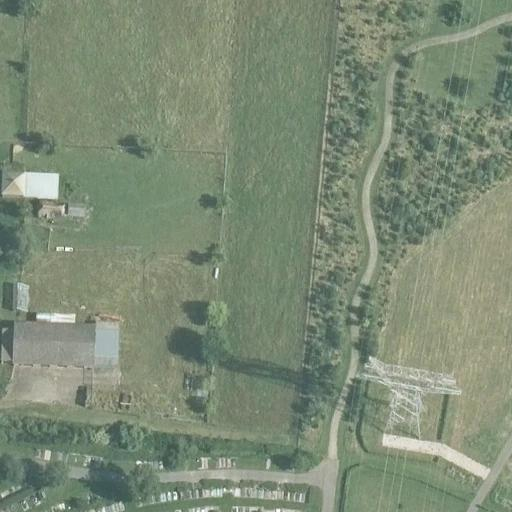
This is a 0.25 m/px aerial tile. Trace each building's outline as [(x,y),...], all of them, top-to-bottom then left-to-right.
[(56,203),(57,179),(1,176),(0,200),(56,203)] [(38,203),(36,221),(62,222),(62,220),(67,221),(67,220),(83,221),(84,209),(62,207),(62,205),(38,203)] [(40,302),(23,302),(24,318),(40,317),(40,302)] [(11,369),(93,372),(94,370),(94,362),(95,334),(95,329),(94,329),(13,326),(11,369)] [(119,362),(119,350),(130,350),(130,341),(104,340),(104,362),(119,362)]
